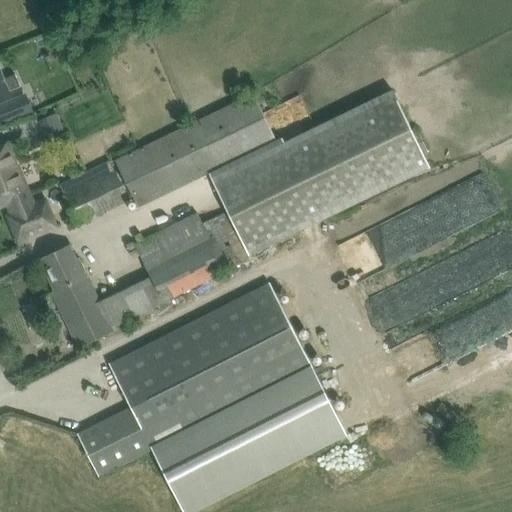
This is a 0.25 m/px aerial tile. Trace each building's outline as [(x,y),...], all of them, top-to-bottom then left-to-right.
[(96,31),(82,38),(89,52),(90,54),(105,47),(104,45),(96,31)] [(0,93),(20,85),(15,73),(5,78),(0,66),(0,93)] [(276,140),(263,113),(253,93),(116,161),(139,207),(210,171),(250,255),(431,167),(393,89),(315,127),(285,142),(282,137),(276,140)] [(35,94),(19,101),(13,104),(11,99),(0,103),(0,125),(32,112),(30,109),(39,105),(35,94)] [(7,143),(0,146),(0,206),(8,203),(13,215),(9,216),(19,242),(56,227),(45,201),(31,207),(27,195),(28,195),(7,143)] [(87,171),(60,184),(65,195),(80,223),(130,199),(115,170),(92,182),(87,171)] [(420,206),(391,220),(397,231),(425,217),(420,206)] [(80,258),(77,259),(70,244),(39,259),(55,292),(53,293),(79,349),(115,332),(114,331),(154,312),(152,307),(249,260),(225,212),(203,222),(198,213),(135,245),(151,276),(101,302),(80,258)] [(99,476),(153,449),(183,511),(194,511),(347,435),(271,283),(110,364),(131,407),(78,434),(99,476)]
